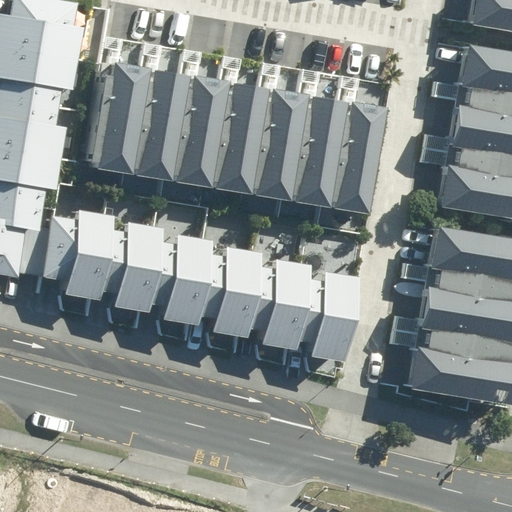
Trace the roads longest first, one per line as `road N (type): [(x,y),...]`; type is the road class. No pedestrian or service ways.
road 1 (residential): [(344,464),(415,33)]
road 2 (tertiary): [(0,379),(289,457)]
road 3 (residential): [(415,33),(207,0)]
road 4 (tertiary): [(344,464),(511,506)]
